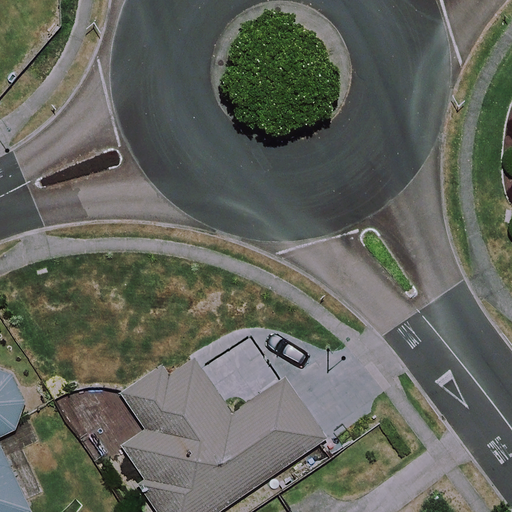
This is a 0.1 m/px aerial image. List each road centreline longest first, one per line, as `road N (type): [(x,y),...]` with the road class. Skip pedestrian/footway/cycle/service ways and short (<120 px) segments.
road 1 (residential): [(511,429),(334,172)]
road 2 (residential): [(382,6),(397,51),(394,99),(371,142),(334,172)]
road 3 (residential): [(0,200),(176,129)]
road 4 (residential): [(334,172),(300,183),(229,175),(176,129)]
road 5 (residential): [(176,129),(158,73),(174,0)]
